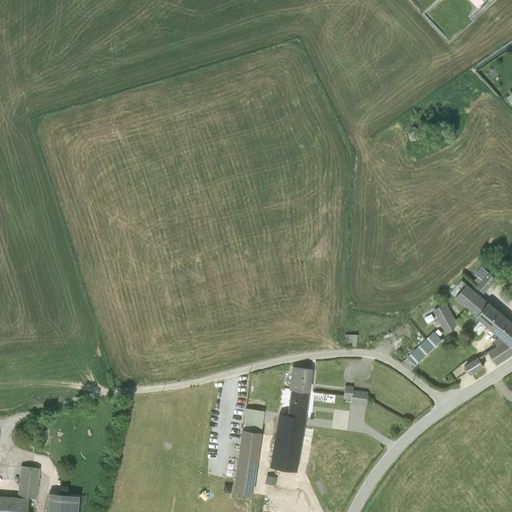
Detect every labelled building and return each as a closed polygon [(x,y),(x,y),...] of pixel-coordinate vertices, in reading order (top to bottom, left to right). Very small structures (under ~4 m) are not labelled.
[(497,278),(489,272),(477,285),(485,292),(497,278)] [(511,353),(511,319),(468,284),(456,298),(499,334),(494,339),(498,344),(488,350),(497,363),(511,353)] [(511,292),(506,287),(499,294),(509,302),(511,298),(511,292)] [(446,301),(433,309),(446,330),(458,322),(446,301)] [(441,339),(434,331),(403,361),(410,369),(441,339)] [(349,333),(348,345),(356,345),(357,333),(349,333)] [(478,355),(465,364),(472,374),(485,365),(478,355)] [(293,389),(309,391),(312,367),(291,365),(289,389),(290,389),(293,389)] [(351,390),(352,386),(345,385),(343,399),(350,400),(351,390)] [(279,413),(305,417),(309,391),(293,389),(291,407),(281,406),(279,413)] [(366,391),(351,390),(350,402),(364,404),(366,391)] [(242,428),(261,431),(264,410),(246,408),(245,408),(242,428)] [(305,417),(279,413),(278,413),(270,467),(296,471),(305,417)] [(239,453),(257,456),(261,431),(242,428),(238,453),(239,453)] [(257,456),(239,453),(233,492),(251,494),(257,456)] [(0,511),(26,511),(28,497),(36,498),(40,467),(21,465),(17,496),(0,494),(0,511)] [(266,475),(265,483),(275,485),(276,477),(266,475)] [(47,505),(78,502),(79,494),(48,492),(47,505)] [(77,511),(78,502),(47,505),(46,511),(77,511)]
